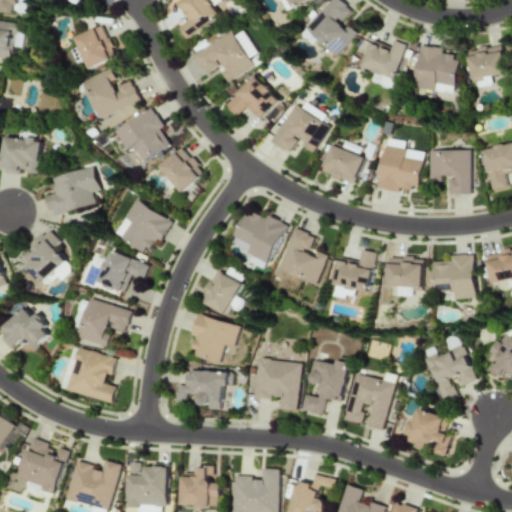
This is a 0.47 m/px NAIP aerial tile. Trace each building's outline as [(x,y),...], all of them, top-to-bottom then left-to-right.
[(0,0),(0,11),(12,13),(12,5),(16,5),(16,0),(0,0)] [(182,0),(176,5),(188,20),(177,28),(187,40),(219,15),(207,0),(182,0)] [(291,7),(287,0),(276,0),(284,11),(291,7)] [(287,0),(292,8),(306,0),(287,0)] [(335,56),(355,35),(341,21),(351,10),(340,0),(331,0),(305,27),(335,56)] [(0,58),(9,60),(11,44),(18,45),(21,24),(0,21),(0,58)] [(76,37),(89,69),(116,57),(103,25),(76,37)] [(193,54),(205,73),(221,64),(224,69),(220,71),(226,81),(252,66),(232,31),(193,54)] [(408,42),(395,37),(390,50),(371,43),(362,67),(394,79),(408,42)] [(442,48),(419,45),(413,88),(453,93),(458,58),(441,55),(442,48)] [(506,73),(501,45),(468,51),(474,87),(492,84),(490,76),(506,73)] [(100,118),(140,101),(130,78),(118,84),(112,69),(84,81),(100,118)] [(259,120),(279,100),(254,76),(226,105),(237,116),(245,107),(259,120)] [(290,152),(298,137),(305,141),(302,147),(313,153),(329,125),(293,104),(272,142),(290,152)] [(170,145),(160,129),(163,127),(153,108),(115,130),(126,150),(134,145),(143,161),(170,145)] [(37,173),(42,141),(4,135),(0,160),(0,170),(19,174),(20,170),(37,173)] [(505,173),(511,171),(511,143),(484,149),(492,190),(508,187),(505,173)] [(322,173),(354,185),(364,157),(332,145),(322,173)] [(378,188),(399,191),(400,187),(419,189),(423,151),(383,146),(378,188)] [(205,173),(181,147),(159,167),(183,193),(205,173)] [(428,151),(429,182),(442,182),(441,177),(448,177),(449,194),(470,194),(470,150),(428,151)] [(51,177),(55,193),(45,195),(50,215),(94,205),(91,192),(99,190),(93,167),(51,177)] [(172,222),(135,199),(114,234),(146,254),(156,239),(160,241),(172,222)] [(266,263),(287,225),(267,214),(264,218),(249,210),(231,243),(266,263)] [(278,269),(316,284),(327,255),(312,249),(316,237),(294,228),(278,269)] [(18,258),(41,283),(66,260),(54,246),(59,241),(48,230),(18,258)] [(376,253),(361,249),(358,264),(339,260),(334,285),(368,292),(376,253)] [(511,249),(486,254),(492,284),(511,280),(511,249)] [(149,265),(111,250),(98,282),(123,292),(131,273),(143,278),(149,265)] [(433,284),(453,283),(454,299),(475,298),(474,255),(451,255),(451,261),(433,262),(433,284)] [(389,257),(388,286),(422,287),(423,258),(389,257)] [(201,302),(228,313),(241,282),(215,271),(201,302)] [(131,310),(89,299),(78,338),(107,346),(111,331),(124,334),(131,310)] [(51,333),(34,315),(32,317),(23,307),(0,328),(0,335),(11,348),(21,339),(32,350),(51,333)] [(234,347),(240,325),(198,314),(192,335),(197,336),(192,355),(221,363),(225,345),(234,347)] [(511,377),(511,337),(502,332),(490,353),(495,356),(487,370),(500,378),(504,372),(511,377)] [(424,358),(442,404),(457,398),(449,379),(457,376),(461,386),(475,380),(461,346),(437,356),(435,353),(424,358)] [(112,403),(117,386),(108,384),(115,357),(78,348),(67,391),(112,403)] [(255,397),(280,398),(280,409),(298,410),(301,362),(257,359),(255,397)] [(342,402),(350,362),(337,360),(336,364),(313,359),(308,382),(321,385),(318,397),(305,394),(302,410),(322,415),(326,399),(342,402)] [(177,385),(176,404),(186,404),(186,393),(198,394),(198,407),(222,408),(223,386),(231,386),(232,372),(189,371),(188,386),(177,385)] [(383,431),(394,383),(354,373),(344,419),(362,424),(364,413),(361,412),(363,404),(372,405),(367,427),(383,431)] [(446,417),(417,408),(407,441),(416,443),(415,446),(445,456),(452,436),(441,432),(446,417)] [(0,443),(15,427),(0,413),(0,443)] [(68,450),(58,447),(56,451),(48,449),(50,443),(31,437),(19,480),(56,491),(68,450)] [(109,510),(121,465),(105,460),(103,468),(76,461),(66,499),(109,510)] [(167,505),(169,467),(142,466),(142,463),(129,462),(127,508),(139,508),(140,504),(167,505)] [(183,472),(182,506),(218,507),(219,482),(208,482),(209,467),(198,466),(198,473),(183,472)] [(277,511),(279,469),(262,468),(262,480),(252,480),(252,476),(233,475),(231,511),(277,511)] [(336,479),(315,475),(313,483),(295,480),(289,511),(325,511),(328,500),(317,498),(320,486),(334,488),(336,479)] [(337,511),(384,511),(385,508),(360,500),(364,489),(346,484),(337,511)] [(416,511),(417,509),(395,502),(392,511),(416,511)]
